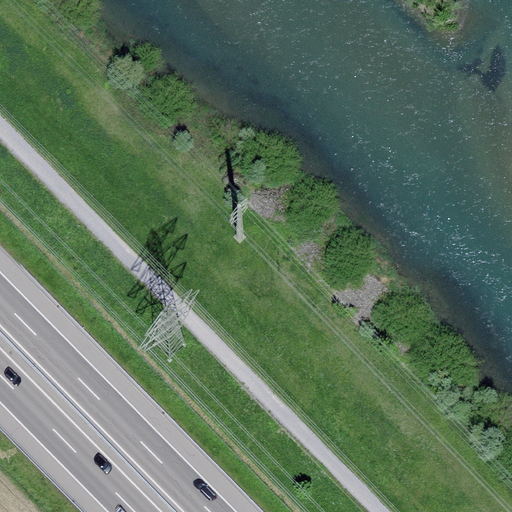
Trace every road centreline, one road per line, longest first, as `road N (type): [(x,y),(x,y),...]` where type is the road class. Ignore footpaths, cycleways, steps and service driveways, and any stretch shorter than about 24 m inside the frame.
road 1 (track): [(0,126),(379,511)]
road 2 (motorway): [(210,511),(0,298)]
road 3 (motorway): [(0,375),(134,511)]
